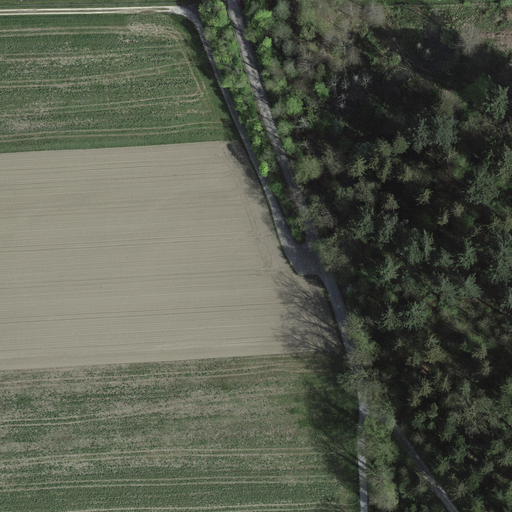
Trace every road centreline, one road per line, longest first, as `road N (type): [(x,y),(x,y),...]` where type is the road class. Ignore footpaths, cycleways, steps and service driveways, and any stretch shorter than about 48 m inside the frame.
road 1 (unclassified): [(232,0),(367,389)]
road 2 (track): [(320,255),(291,245),(200,27),(176,9)]
road 3 (track): [(0,11),(176,9)]
road 4 (unclassified): [(450,511),(367,389)]
